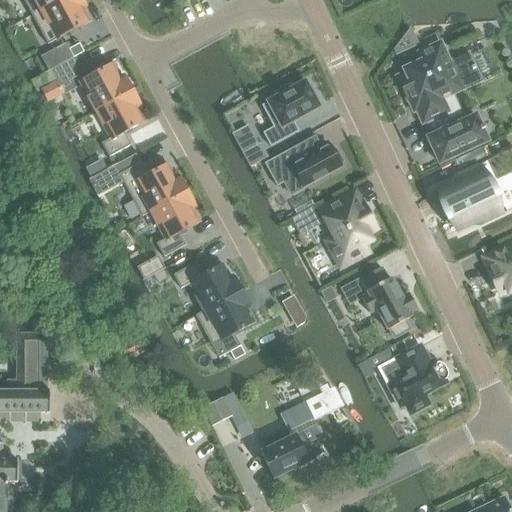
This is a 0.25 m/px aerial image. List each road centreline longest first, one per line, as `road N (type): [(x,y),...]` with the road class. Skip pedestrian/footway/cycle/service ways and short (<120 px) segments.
road 1 (residential): [(504,419),(312,9)]
road 2 (residential): [(142,63),(257,275)]
road 3 (residential): [(504,419),(310,511)]
road 4 (residential): [(252,4),(142,63)]
